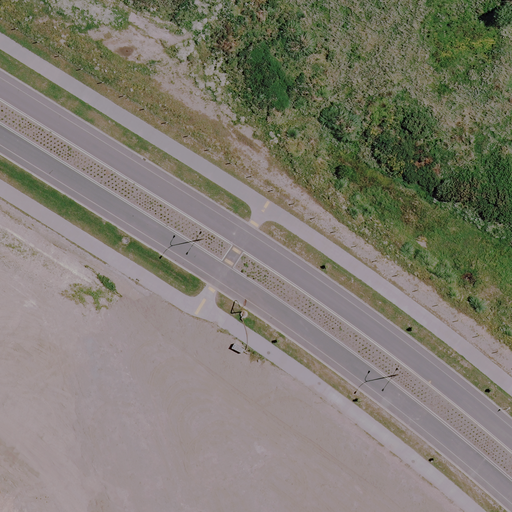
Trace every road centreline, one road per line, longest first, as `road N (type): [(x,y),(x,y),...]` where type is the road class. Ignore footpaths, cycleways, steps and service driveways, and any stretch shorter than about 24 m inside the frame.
road 1 (secondary): [(511,496),(328,349),(0,138)]
road 2 (secondary): [(0,84),(245,238),(424,363),(511,437)]
road 3 (unknown): [(0,284),(39,306),(0,379)]
